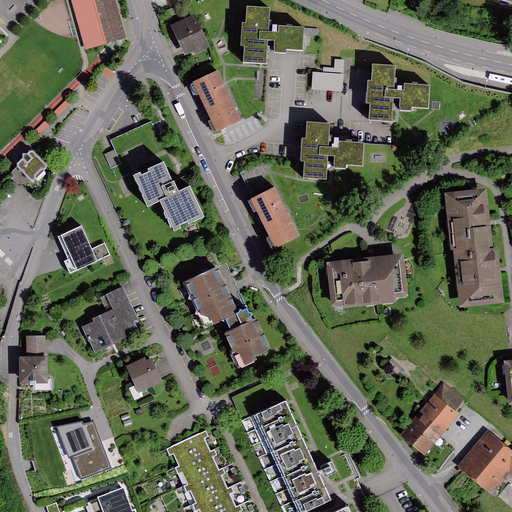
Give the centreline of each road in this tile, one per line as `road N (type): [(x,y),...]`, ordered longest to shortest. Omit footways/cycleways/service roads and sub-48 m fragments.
road 1 (residential): [(441,511),(274,299),(154,55)]
road 2 (residential): [(78,151),(12,324),(15,442),(36,511)]
road 3 (residential): [(78,151),(200,409)]
road 4 (secondary): [(511,64),(424,41),(322,0)]
road 5 (residential): [(154,55),(139,59),(118,84),(78,151)]
